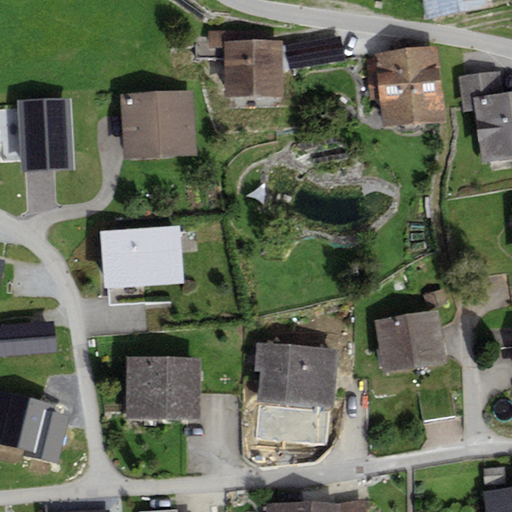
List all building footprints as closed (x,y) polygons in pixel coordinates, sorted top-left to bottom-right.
[(489,0),(423,0),(429,26),(492,13),(489,0)] [(282,47),(218,48),(222,111),(285,106),(282,47)] [(433,58),(378,62),(384,135),(439,130),(433,58)] [(500,79),(459,85),(465,120),(476,118),(484,169),(511,164),(511,103),(504,105),(500,79)] [(190,94),(122,100),(127,166),(195,161),(190,94)] [(179,233),(102,240),(107,299),(184,293),(179,233)] [(437,319),(376,327),(383,378),(444,369),(437,319)] [(339,356),(255,351),(254,378),(263,379),(261,408),(335,413),(339,356)] [(200,367),(133,365),(131,426),(198,428),(200,367)] [(511,511),(511,489),(485,493),(487,511),(511,511)]
